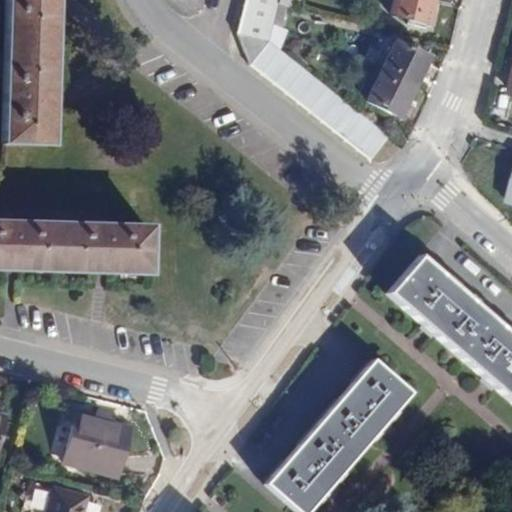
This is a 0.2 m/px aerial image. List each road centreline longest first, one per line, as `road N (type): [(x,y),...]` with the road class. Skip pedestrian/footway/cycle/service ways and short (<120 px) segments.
road 1 (residential): [(137,0),(149,18),(387,200)]
road 2 (tertiary): [(387,200),(235,413)]
road 3 (residential): [(235,413),(0,349)]
road 4 (tertiary): [(484,0),(466,75),(411,173)]
road 5 (residential): [(511,318),(436,253),(467,215)]
